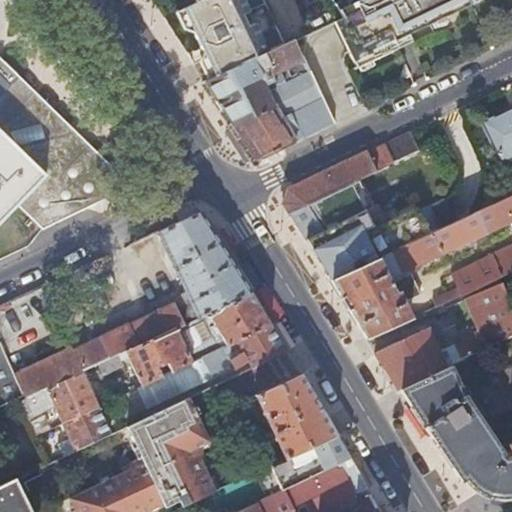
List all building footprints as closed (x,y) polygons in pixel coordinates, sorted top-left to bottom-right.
[(203,0),(201,1),(183,9),(202,51),(209,64),(215,78),(284,45),(263,0),(203,0)] [(289,0),(267,0),(277,28),(297,21),(289,0)] [(344,0),(334,5),(344,20),(336,24),(355,66),(386,52),(379,38),(391,32),(394,40),(471,5),(469,0),(344,0)] [(398,47),(394,40),(391,32),(379,38),(386,52),(398,47)] [(215,78),(206,82),(210,89),(225,112),(234,126),(274,106),(263,85),(269,80),(303,63),(293,41),(284,45),(215,78)] [(0,161),(30,191),(19,203),(45,228),(98,202),(104,175),(93,165),(64,135),(16,145),(10,139),(3,132),(9,127),(31,123),(37,110),(31,104),(3,77),(0,73),(0,161)] [(296,95),(314,87),(309,75),(291,85),(296,95)] [(274,106),(234,126),(246,145),(256,161),(332,125),(314,86),(314,87),(296,95),(274,106)] [(511,107),(482,122),(500,162),(511,156),(511,107)] [(419,151),(409,132),(287,191),(285,197),(284,204),(290,215),(320,201),(331,194),(348,186),(419,151)] [(0,222),(19,203),(30,191),(0,161),(0,222)] [(330,280),(428,234),(416,209),(373,230),(358,198),(354,199),(348,186),(331,194),(320,201),(290,215),(330,280)] [(511,195),(428,234),(330,280),(366,340),(412,319),(405,304),(420,297),(410,275),(405,277),(403,273),(511,222),(511,195)] [(192,302),(199,317),(251,293),(240,275),(230,259),(219,242),(206,221),(200,211),(158,231),(187,293),(192,302)] [(446,303),(511,272),(511,245),(473,264),(473,266),(452,276),(457,288),(443,296),(446,303)] [(511,309),(502,283),(467,299),(479,334),(441,352),(429,327),(374,353),(397,390),(401,387),(452,364),(511,335),(511,309)] [(0,335),(60,314),(51,288),(0,305),(0,335)] [(227,345),(271,325),(267,318),(261,308),(251,293),(199,317),(127,351),(143,384),(164,375),(159,366),(168,362),(173,371),(193,361),(190,355),(224,339),(227,345)] [(187,293),(173,300),(177,309),(192,302),(187,293)] [(199,317),(192,302),(177,309),(173,300),(167,303),(169,307),(151,315),(151,314),(131,324),(131,325),(128,326),(125,319),(98,331),(102,339),(75,352),(73,349),(18,375),(29,397),(83,372),(127,351),(199,317)] [(252,367),(288,351),(286,347),(279,338),(271,325),(227,345),(203,356),(214,377),(230,370),(237,368),(250,362),(252,367)] [(0,384),(17,376),(0,343),(0,384)] [(467,395),(452,364),(401,387),(462,481),(466,479),(472,485),(478,490),(485,494),(491,496),(500,497),(509,497),(511,496),(511,442),(508,445),(509,449),(504,452),(467,395)] [(29,397),(22,401),(26,412),(53,399),(64,421),(99,405),(83,372),(29,397)] [(286,460),(337,435),(329,421),(313,393),(301,374),(256,395),(272,430),(260,436),(262,440),(251,445),(256,455),(279,445),(286,460)] [(183,500),(186,506),(220,490),(214,477),(209,466),(206,459),(207,455),(208,453),(206,449),(204,446),(212,442),(199,414),(196,407),(194,404),(191,397),(131,425),(135,434),(141,446),(146,456),(142,458),(134,461),(132,469),(127,471),(114,477),(106,481),(76,496),(80,504),(83,511),(149,511),(149,510),(167,501),(170,506),(183,500)] [(99,405),(64,421),(77,451),(112,434),(99,405)] [(141,446),(135,434),(132,436),(138,448),(141,446)] [(268,497),(350,458),(347,452),(341,443),(337,435),(286,460),(258,473),(268,497)] [(141,446),(138,448),(142,458),(146,456),(141,446)] [(351,498),(369,489),(359,473),(350,458),(268,497),(236,511),(333,511),(353,503),(351,498)] [(132,469),(134,461),(125,466),(127,471),(132,469)] [(214,477),(220,490),(223,488),(217,476),(214,477)] [(33,511),(17,479),(17,478),(0,486),(0,511),(33,511)] [(376,500),(373,496),(363,501),(360,509),(353,511),(370,511),(380,507),(376,500)] [(149,511),(157,511),(170,506),(167,501),(149,510),(149,511)]
